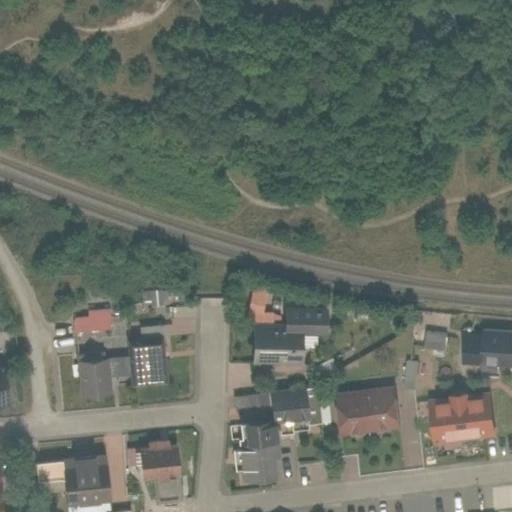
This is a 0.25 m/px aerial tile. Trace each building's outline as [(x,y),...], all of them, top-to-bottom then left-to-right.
[(263,306),(268,290),(255,286),(250,303),(263,306)] [(263,312),(263,306),(250,303),(248,314),(253,314),(253,323),(273,323),(273,312),(263,312)] [(178,331),(197,332),(198,304),(179,304),(178,331)] [(330,336),(330,306),(284,306),(284,323),(284,336),(299,336),(330,336)] [(92,316),(78,317),(79,332),(93,331),(116,330),(114,312),(114,308),(91,310),(92,316)] [(133,310),(114,312),(116,330),(93,331),(94,342),(107,340),(108,351),(117,351),(118,357),(133,356),(131,340),(167,337),(166,325),(135,328),(133,310)] [(416,314),(412,344),(427,345),(430,316),(416,314)] [(449,318),(430,316),(427,345),(446,348),(449,318)] [(299,336),(284,336),(284,323),(273,323),(253,323),(253,364),(298,364),(299,336)] [(511,361),(511,329),(484,328),(483,339),(481,363),(481,368),(498,369),(499,361),(511,361)] [(131,340),(133,356),(134,376),(135,385),(170,382),(167,337),(131,340)] [(463,362),(481,363),(483,339),(464,338),(463,362)] [(118,357),(79,360),(82,396),(120,393),(119,377),(134,376),(133,356),(118,357)] [(318,382),(338,372),(332,358),(311,368),(318,382)] [(406,359),(403,383),(416,385),(419,361),(406,359)] [(0,404),(11,403),(6,363),(0,364),(0,404)] [(400,427),(395,385),(332,392),(338,435),(400,427)] [(433,442),(495,435),(489,391),(427,399),(433,442)] [(235,408),(259,406),(258,393),(234,395),(235,408)] [(314,417),(312,393),(276,396),(278,420),(314,417)] [(245,467),(246,479),(275,475),(272,455),(279,454),(274,420),(243,424),(247,448),(233,449),(236,468),(245,467)] [(148,501),(181,498),(176,444),(131,448),(134,477),(146,476),(148,501)] [(117,511),(113,454),(64,457),(67,504),(72,503),(73,511),(117,511)] [(61,459),(33,462),(35,481),(63,479),(61,459)]
